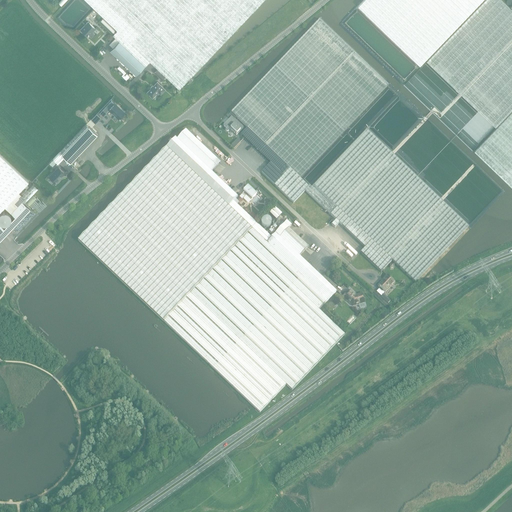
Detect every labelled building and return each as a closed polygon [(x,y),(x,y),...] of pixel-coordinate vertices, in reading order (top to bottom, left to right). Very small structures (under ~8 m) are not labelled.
[(85,0),(117,30),(112,35),(115,38),(119,41),(145,66),(149,62),(150,62),(179,89),(200,67),(237,28),(243,22),(263,0),(85,0)] [(364,0),(359,6),(419,64),(420,65),(448,37),(483,0),(364,0)] [(511,9),(510,7),(502,0),(485,0),(427,61),(496,127),(511,109),(511,9)] [(388,85),(357,55),(320,20),(231,112),(236,117),(247,128),(291,169),(275,186),(293,203),(305,191),(306,192),(310,188),(299,178),(341,134),(388,85)] [(96,28),(88,21),(81,29),(87,35),(88,34),(91,38),(95,34),(92,32),(96,28)] [(110,51),(136,76),(145,66),(119,41),(117,44),(113,48),(110,51)] [(154,73),(161,81),(164,77),(157,70),(154,73)] [(157,82),(147,92),(152,98),(158,92),(160,94),(165,89),(157,82)] [(116,106),(114,104),(111,101),(103,110),(106,112),(109,110),(113,114),(113,113),(115,115),(114,117),(117,120),(122,116),(121,115),(124,112),(117,105),(116,106)] [(511,112),(475,151),(511,186),(511,112)] [(231,130),(231,131),(233,133),(234,133),(236,135),(243,128),(232,117),(223,126),(226,128),(225,128),(225,129),(226,130),(226,131),(228,131),(230,129),(231,130)] [(97,135),(91,129),(88,127),(62,155),(64,157),(70,163),(83,150),(97,135)] [(247,128),(241,135),(270,163),(261,173),(275,186),(291,169),(247,128)] [(212,172),(220,163),(185,130),(177,139),(212,172)] [(306,192),(336,220),(331,225),(335,228),(339,223),(365,248),(360,253),(381,272),(392,261),(415,283),(418,279),(468,227),(418,179),(367,130),(311,189),(310,188),(306,192)] [(175,137),(78,240),(163,321),(243,236),(256,223),(254,221),(249,217),(239,208),(236,205),(233,201),(235,199),(238,196),(212,172),(177,139),(175,137)] [(0,210),(4,207),(18,192),(28,181),(0,153),(0,210)] [(58,167),(49,177),(50,178),(50,180),(53,182),(54,182),(55,183),(56,182),(57,183),(60,180),(59,179),(65,173),(58,167)] [(25,198),(22,201),(24,203),(38,189),(33,184),(22,196),(25,198)] [(243,193),(242,194),(245,196),(243,199),(248,203),(251,200),(257,194),(258,195),(259,196),(260,197),(260,196),(259,196),(258,195),(248,185),(247,185),(249,187),(243,193)] [(0,224),(0,241),(30,209),(24,203),(22,201),(25,198),(22,196),(18,192),(4,207),(15,217),(4,228),(0,224)] [(275,207),(269,213),(276,220),(282,214),(275,207)] [(253,213),(249,217),(254,221),(257,218),(253,213)] [(287,221),(275,233),(285,242),(299,256),(300,256),(308,247),(289,228),(291,225),(287,221)] [(243,236),(163,321),(163,322),(200,357),(243,398),(251,406),(256,411),(259,413),(271,400),(286,385),(289,388),(292,390),(325,355),(339,340),(345,335),(319,310),(336,291),(305,261),(299,256),(285,242),(275,233),(271,238),(256,223),(243,236)] [(385,293),(394,282),(388,276),(383,282),(382,281),(377,286),(385,293)] [(353,306),(365,302),(362,293),(356,295),(350,290),(346,295),(345,294),(342,297),(347,301),(347,300),(353,306)]
